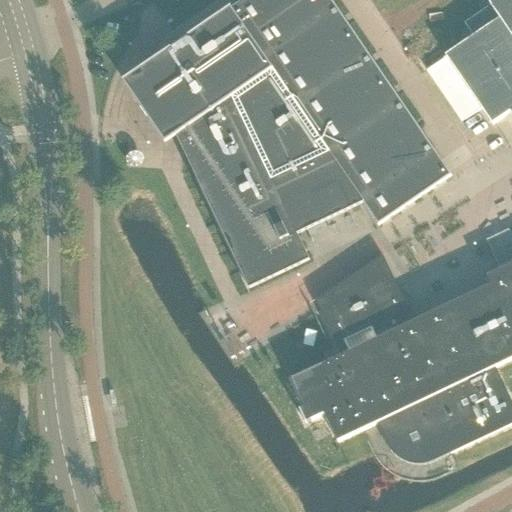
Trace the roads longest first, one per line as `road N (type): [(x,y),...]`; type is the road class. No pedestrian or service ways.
road 1 (secondary): [(46,233),(52,381),(78,511)]
road 2 (secondary): [(46,233),(57,165),(39,50)]
road 3 (secondary): [(18,55),(46,233)]
